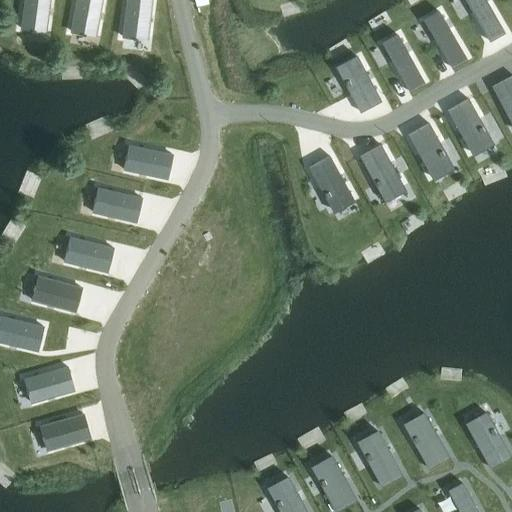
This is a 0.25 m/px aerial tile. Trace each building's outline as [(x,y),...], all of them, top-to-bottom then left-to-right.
[(29,31),(34,32),(34,30),(44,32),(47,0),(22,0),(19,28),(29,30),(29,31)] [(75,35),(80,35),(81,34),(90,35),(96,0),(71,0),(66,31),(76,33),(75,35)] [(131,40),(136,41),(136,39),(146,40),(151,0),(126,0),(121,37),(131,38),(131,40)] [(122,153),(121,158),(123,159),(121,168),(164,178),(170,154),(126,144),(124,154),(122,153)] [(93,197),(92,202),(94,203),(92,212),(135,222),(141,198),(97,188),(95,198),(93,197)] [(64,244),(63,249),(65,250),(63,259),(106,269),(112,245),(68,235),(66,245),(64,244)] [(32,285),(30,290),(32,290),(30,300),(73,311),(79,287),(36,276),(33,285),(32,285)] [(0,342),(36,350),(41,326),(0,316),(0,342)] [(24,388),(25,393),(27,393),(30,402),(73,390),(66,366),(23,378),(26,388),(24,388)] [(40,436),(42,441),(43,441),(46,450),(89,438),(82,414),(39,426),(42,436),(40,436)]
